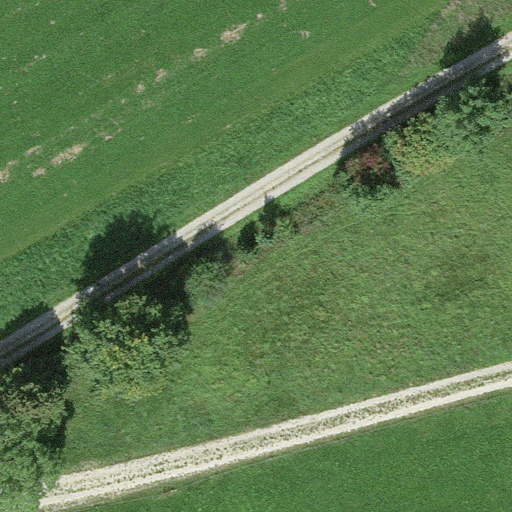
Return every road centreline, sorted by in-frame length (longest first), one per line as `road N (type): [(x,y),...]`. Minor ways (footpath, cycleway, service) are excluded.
road 1 (track): [(0,358),(360,133),(511,59)]
road 2 (track): [(0,508),(101,496),(511,379)]
